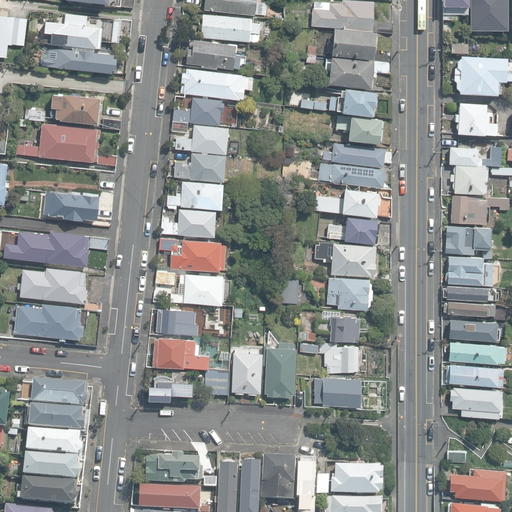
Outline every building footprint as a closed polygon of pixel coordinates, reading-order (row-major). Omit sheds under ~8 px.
[(254,0),(202,0),(202,10),(253,15),(254,0)] [(343,0),(343,2),(315,0),(314,0),(312,25),(375,29),(376,1),(357,0),(343,0)] [(468,0),(469,31),(507,30),(506,0),(468,0)] [(0,55),(6,56),(8,43),(27,46),(30,16),(0,12),(0,55)] [(101,29),(86,27),(87,16),(65,14),(64,23),(44,21),(43,34),(53,35),(52,43),(99,47),(101,29)] [(250,18),(202,14),(200,38),(251,41),(252,33),(259,33),(259,22),(251,22),(250,18)] [(376,31),(334,27),(331,54),(374,58),(376,31)] [(240,44),(187,39),(185,64),(238,68),(240,44)] [(464,41),(448,40),(448,52),(464,53),(464,41)] [(114,54),(43,47),(41,66),(112,73),(114,54)] [(374,60),(332,56),(328,83),(371,88),(374,60)] [(511,59),(460,57),(457,93),(497,95),(497,83),(511,82),(511,59)] [(238,72),(180,67),(178,92),(235,98),(235,96),(239,96),(240,85),(237,84),(238,72)] [(376,91),(333,87),(331,110),(374,114),(376,91)] [(98,97),(53,93),(50,119),(96,123),(98,97)] [(220,98),(188,96),(186,120),(218,122),(220,98)] [(324,111),(325,102),(301,98),(300,107),(324,111)] [(486,104),(460,103),(458,134),(496,135),(496,123),(485,122),(486,104)] [(382,118),(340,115),(340,128),(349,131),(349,140),(380,143),(382,118)] [(98,126),(43,122),(40,155),(96,159),(98,126)] [(224,124),(190,122),(188,137),(171,135),(170,147),(222,152),(224,124)] [(389,147),(336,143),(335,150),(327,150),(325,158),(386,167),(389,147)] [(477,148),(448,146),(447,161),(499,165),(501,146),(489,145),(488,159),(476,158),(477,148)] [(222,153),(188,150),(187,164),(180,163),(180,160),(172,159),(170,176),(220,180),(222,153)] [(9,161),(0,160),(0,200),(5,201),(9,161)] [(387,169),(323,163),(321,180),(386,186),(387,169)] [(485,167),(455,164),(452,192),(483,194),(485,167)] [(511,167),(492,166),(491,175),(511,176),(511,167)] [(177,193),(170,192),(169,204),(217,207),(219,181),(178,179),(177,193)] [(98,192),(45,188),(43,217),(96,221),(98,192)] [(335,196),(313,194),(311,209),(377,215),(379,207),(383,202),(383,197),(380,190),(337,188),(335,196)] [(511,198),(455,195),(454,223),(487,224),(488,208),(510,209),(511,198)] [(168,216),(161,216),(161,231),(212,234),(214,208),(177,206),(176,220),(168,220),(168,216)] [(378,218),(348,216),(347,224),(331,223),(329,238),(377,241),(378,218)] [(490,227),(448,225),(447,252),(490,253),(490,227)] [(48,234),(18,231),(17,244),(4,242),(3,256),(83,265),(86,234),(48,230),(48,234)] [(177,243),(170,242),(169,266),(219,269),(220,238),(177,236),(177,243)] [(378,244),(317,241),(318,257),(332,260),(333,273),(377,275),(378,244)] [(494,259),(450,256),(448,284),(492,286),(494,259)] [(321,264),(308,263),(306,292),(317,292),(316,294),(324,295),(325,282),(322,282),(323,266),(321,266),(321,264)] [(44,270),(23,267),(19,295),(81,303),(85,273),(79,272),(79,270),(45,266),(44,270)] [(229,273),(184,270),(183,300),(227,303),(229,273)] [(174,272),(155,271),(154,283),(173,285),(174,272)] [(298,277),(279,276),(278,302),(296,303),(298,277)] [(371,277),(330,276),(328,304),(339,304),(339,308),(369,309),(369,306),(371,304),(372,300),(374,299),(374,289),(371,277)] [(493,288),(446,286),(446,299),(492,301),(493,288)] [(301,299),(301,308),(316,308),(317,300),(301,299)] [(40,305),(18,303),(15,331),(77,337),(80,305),(75,305),(41,301),(40,305)] [(495,305),(445,302),(445,314),(494,316),(495,305)] [(179,308),(154,307),(152,330),(192,333),(193,323),(188,323),(189,304),(179,303),(179,308)] [(359,342),(360,316),(329,315),(328,341),(359,342)] [(497,321),(451,320),(450,337),(496,340),(497,321)] [(155,336),(150,338),(149,365),(204,368),(205,353),(195,353),(195,343),(191,342),(191,338),(155,336)] [(504,344),(451,340),(450,360),(503,362),(504,344)] [(317,353),(318,344),(299,342),(298,352),(317,353)] [(358,371),(358,343),(322,343),(322,371),(358,371)] [(293,345),(263,344),(261,393),(291,394),(293,345)] [(244,348),(230,347),(228,391),(257,393),(260,351),(245,351),(244,348)] [(502,365),(449,362),(448,382),(499,384),(502,365)] [(227,371),(205,371),(205,393),(227,394),(227,371)] [(148,384),(143,384),(142,398),(165,399),(166,394),(190,395),(190,382),(168,380),(168,378),(162,376),(155,375),(149,377),(148,384)] [(360,378),(316,375),(315,403),(359,405),(360,378)] [(85,384),(30,379),(29,402),(82,408),(85,384)] [(502,389),(452,386),(451,411),(500,414),(502,389)] [(0,448),(2,448),(10,390),(0,389),(0,448)] [(81,410),(28,404),(26,426),(79,432),(81,410)] [(79,434),(26,428),(24,451),(78,457),(79,434)] [(78,459),(24,453),(22,475),(75,483),(78,459)] [(292,454),(259,453),(257,496),(291,498),(292,454)] [(196,458),(143,455),(142,482),(194,483),(196,458)] [(253,511),(255,461),(237,460),(234,511),(253,511)] [(230,511),(233,462),(215,463),(212,511),(230,511)] [(381,465),(331,462),(329,492),(380,496),(381,465)] [(313,511),(316,465),(296,464),(295,511),(313,511)] [(469,473),(450,471),(451,495),(501,497),(501,467),(468,466),(469,473)] [(328,494),(328,475),(317,474),(317,493),(328,494)] [(78,485),(20,478),(18,500),(76,509),(78,485)] [(195,486),(136,483),(135,507),(195,510),(195,486)] [(379,511),(380,498),(328,496),(328,511),(379,511)] [(496,511),(497,502),(449,500),(448,511),(496,511)]
